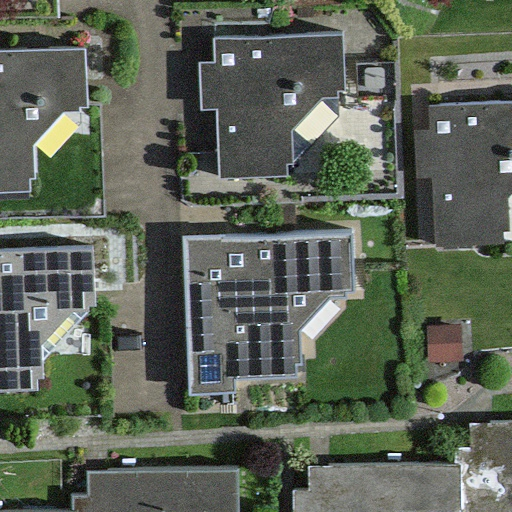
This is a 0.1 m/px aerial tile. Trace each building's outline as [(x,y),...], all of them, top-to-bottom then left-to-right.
[(341,27),(216,30),(217,56),(199,57),(200,106),(217,106),(219,174),(289,172),(288,159),(294,159),(294,125),(323,91),(338,91),(338,83),(342,83),(341,27)] [(85,40),(0,43),(0,184),(29,183),(28,172),(37,172),(36,143),(65,106),(82,105),(82,96),(87,96),(85,40)] [(511,97),(431,102),(432,128),(414,129),(415,177),(433,177),(435,245),(506,242),(506,228),(511,228),(510,193),(511,190),(511,97)] [(353,224),(187,229),(194,383),(230,382),(229,370),(295,367),(294,356),(301,355),(300,325),(333,290),(346,289),(346,283),(355,286),(353,224)] [(94,240),(0,244),(0,387),(38,386),(38,375),(44,373),(43,339),(74,308),(90,307),(89,298),(97,298),(94,240)] [(464,321),(430,322),(431,360),(464,359),(464,321)] [(511,511),(511,420),(467,423),(469,449),(452,450),(452,459),(453,506),(453,511),(511,511)] [(453,506),(452,459),(311,462),(312,489),(296,489),(296,511),(376,511),(376,507),(453,506)] [(238,511),(238,465),(88,467),(88,488),(76,488),(77,506),(76,511),(238,511)]
